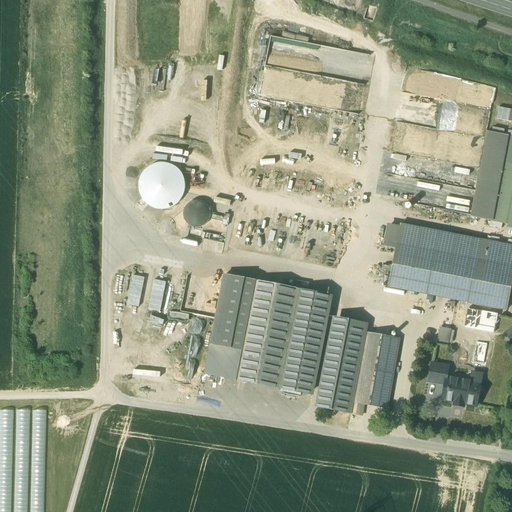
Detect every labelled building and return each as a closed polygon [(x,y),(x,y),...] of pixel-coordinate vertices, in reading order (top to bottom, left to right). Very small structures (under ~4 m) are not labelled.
[(511,121),(511,109),(499,107),(497,119),(511,121)] [(511,136),(507,136),(501,163),(511,165),(511,136)] [(140,183),(140,201),(158,208),(177,208),(184,188),(184,170),(166,163),(147,163),(140,183)] [(511,165),(501,163),(490,221),(511,225),(511,165)] [(204,225),(205,212),(209,213),(210,205),(186,202),(184,223),(204,225)] [(200,249),(222,254),(224,243),(203,238),(200,249)] [(511,278),(511,246),(486,241),(482,261),(397,244),(388,287),(506,310),(511,278)] [(133,275),(127,304),(139,306),(145,277),(133,275)] [(235,380),(254,282),(225,276),(205,374),(235,380)] [(162,310),(165,281),(153,280),(150,309),(162,310)] [(298,290),(254,282),(235,380),(278,388),(298,290)] [(298,290),(278,388),(309,394),(328,296),(298,290)] [(349,321),(338,319),(321,408),(350,414),(352,402),(364,334),(363,334),(365,324),(349,321)] [(449,331),(440,329),(438,341),(447,342),(449,331)] [(399,340),(364,334),(352,402),(364,404),(387,408),(399,340)] [(448,367),(431,364),(428,382),(444,384),(445,378),(446,378),(448,367)] [(446,378),(445,378),(444,384),(442,400),(454,402),(453,406),(463,407),(464,404),(476,406),(478,395),(481,393),(481,389),(480,387),(480,384),(446,378)] [(364,404),(352,402),(350,414),(361,416),(364,404)]
